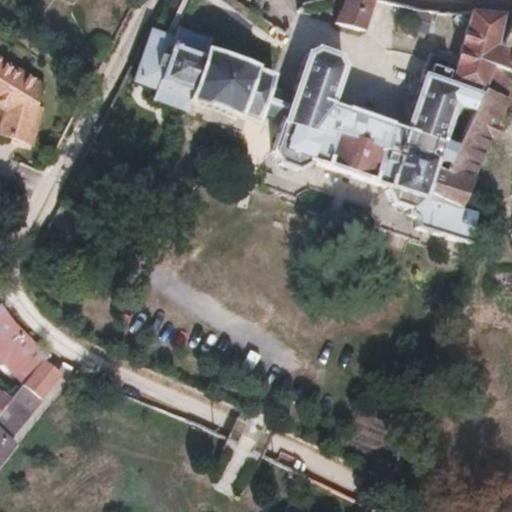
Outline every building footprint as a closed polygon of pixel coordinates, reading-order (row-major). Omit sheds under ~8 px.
[(372,0),(343,0),(334,22),(358,34),(372,0)] [(133,78),(154,86),(150,96),(185,109),(189,99),(255,124),(261,108),(283,116),(271,150),(268,157),(279,163),(297,171),(309,164),(389,195),(375,230),(411,244),(419,224),(472,243),(481,217),(455,207),(429,198),(453,150),(441,145),(455,108),(471,114),(481,91),(490,67),(510,74),(511,52),(511,13),(475,10),(452,73),(428,61),(402,130),(329,103),(342,66),(336,56),(314,48),(306,52),(289,101),(267,92),(273,76),(206,52),(210,41),(175,29),(171,39),(150,32),(133,78)] [(0,108),(3,110),(0,120),(0,137),(22,144),(35,105),(41,84),(0,56),(0,108)] [(508,100),(481,91),(471,114),(453,150),(429,198),(455,207),(508,100)] [(42,107),(35,105),(22,144),(29,146),(42,107)] [(0,303),(0,360),(22,382),(22,383),(42,358),(46,354),(46,353),(8,315),(0,303)] [(60,372),(42,358),(22,383),(21,385),(38,398),(60,372)] [(0,440),(3,443),(26,414),(25,414),(38,398),(21,385),(21,384),(7,401),(0,395),(0,440)]
